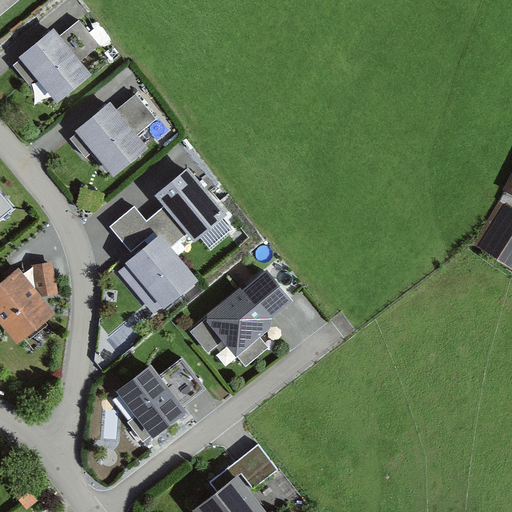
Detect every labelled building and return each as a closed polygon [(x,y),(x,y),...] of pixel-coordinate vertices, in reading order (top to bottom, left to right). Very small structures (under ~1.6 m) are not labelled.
[(62,38),(56,30),(25,56),(60,98),(92,72),(81,59),(99,44),(80,22),(62,38)] [(118,113),(112,104),(82,129),(117,171),(147,146),(137,134),(154,119),(136,98),(118,113)] [(223,213),(186,169),(157,194),(194,237),(223,213)] [(0,200),(11,191),(0,178),(0,200)] [(511,208),(504,204),(481,248),(511,264),(511,208)] [(193,278),(158,236),(127,262),(162,303),(193,278)] [(43,291),(26,271),(0,293),(0,312),(25,342),(61,312),(49,298),(63,296),(59,265),(40,267),(43,291)] [(289,300),(266,273),(240,294),(238,292),(208,317),(236,351),(267,325),(264,321),(289,300)] [(208,317),(193,329),(210,351),(225,339),(208,317)] [(182,410),(149,367),(119,391),(152,433),(182,410)] [(275,511),(250,479),(208,510),(209,511),(275,511)]
